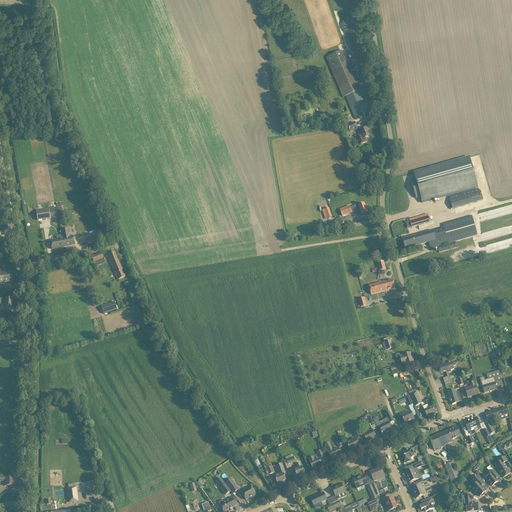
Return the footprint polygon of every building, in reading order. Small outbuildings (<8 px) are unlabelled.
[(355,16),(343,16),(343,33),(356,33),(355,16)] [(355,118),(364,115),(368,113),(359,90),(362,89),(350,61),(346,63),(342,51),(327,57),(343,97),(346,96),(355,118)] [(345,133),(350,131),(350,132),(357,129),(355,122),(347,125),(348,126),(343,128),(345,133)] [(361,144),(363,143),(368,141),(366,138),(370,136),(368,133),(370,132),(369,129),(367,129),(367,128),(362,130),(360,130),(361,133),(357,135),(361,144)] [(478,188),(469,156),(414,172),(415,179),(411,180),(416,198),(420,197),(422,204),(478,188)] [(468,205),(482,201),(478,189),(465,193),(468,205)] [(361,214),(363,214),(367,212),(364,203),(359,205),(358,205),(350,207),(350,206),(340,210),(342,216),(360,210),(361,214)] [(56,218),(55,208),(57,208),(56,204),(49,205),(49,209),(42,210),(37,211),(38,220),(56,218)] [(511,206),(496,211),(498,217),(511,212),(511,206)] [(66,217),(65,214),(63,207),(57,208),(59,218),(66,217)] [(332,217),(329,208),(322,210),(326,220),(332,217)] [(491,213),(478,216),(479,222),(492,219),(491,213)] [(412,227),(430,222),(427,214),(409,220),(412,227)] [(451,242),(467,238),(478,235),(472,215),(461,218),(461,219),(443,224),(444,228),(403,239),(405,249),(428,242),(430,249),(438,247),(439,253),(444,251),(456,248),(455,242),(452,243),(451,242)] [(73,236),(70,237),(68,228),(61,230),(62,236),(63,239),(63,238),(64,240),(65,240),(66,246),(75,245),(73,236)] [(88,244),(99,242),(98,240),(106,238),(105,234),(98,236),(86,239),(88,244)] [(63,238),(63,239),(62,236),(59,236),(59,237),(60,239),(51,241),(51,244),(52,249),(66,246),(65,240),(64,240),(63,238)] [(107,255),(118,280),(125,277),(115,252),(107,255)] [(104,259),(103,257),(101,253),(92,257),(94,263),(104,259)] [(380,271),(381,271),(386,269),(383,261),(378,263),(380,271)] [(11,272),(1,273),(1,270),(0,269),(0,282),(12,281),(11,272)] [(383,291),(390,290),(395,288),(393,279),(381,282),(383,291)] [(371,295),(383,291),(381,282),(369,286),(371,295)] [(365,297),(359,299),(361,307),(367,305),(365,297)] [(12,298),(7,298),(5,298),(5,299),(0,298),(0,304),(5,305),(5,307),(11,307),(12,298)] [(109,306),(102,308),(104,314),(117,310),(114,302),(111,303),(112,304),(109,305),(109,306)] [(385,351),(387,350),(393,348),(390,341),(385,343),(382,343),(385,351)] [(406,364),(408,363),(412,362),(411,358),(412,357),(411,353),(400,357),(402,365),(406,363),(406,364)] [(454,369),(453,366),(455,365),(456,364),(456,363),(455,362),(453,361),(452,359),(447,361),(448,363),(439,366),(441,373),(448,371),(448,373),(451,372),(450,370),(454,369)] [(484,377),(480,379),(484,393),(497,389),(496,388),(495,383),(502,381),(499,371),(495,372),(496,377),(488,379),(485,380),(484,377)] [(478,394),(477,389),(476,386),(475,386),(473,382),(470,383),(471,387),(465,389),(466,392),(468,397),(472,396),(472,395),(478,393),(478,394)] [(413,390),(408,392),(409,395),(410,396),(415,407),(422,403),(415,389),(413,390)] [(458,392),(456,393),(455,390),(448,392),(452,405),(459,402),(458,399),(460,398),(458,392)] [(425,410),(424,410),(425,412),(427,417),(430,415),(430,417),(436,414),(435,413),(432,406),(431,403),(430,399),(425,401),(427,404),(429,408),(425,410)] [(508,414),(507,412),(505,407),(485,414),(487,418),(487,421),(508,414)] [(377,418),(373,420),(378,431),(380,429),(382,433),(381,433),(382,435),(383,434),(386,433),(385,432),(392,429),(388,422),(389,422),(390,423),(394,421),(389,412),(385,414),(388,418),(384,420),(386,423),(382,425),(380,426),(379,422),(378,421),(377,418)] [(401,416),(403,420),(405,423),(411,420),(414,418),(410,412),(401,416)] [(370,425),(374,423),(371,416),(370,416),(369,414),(362,418),(362,419),(363,420),(364,421),(365,421),(366,420),(366,419),(367,419),(370,425)] [(482,429),(479,423),(477,418),(475,419),(474,418),(470,420),(474,429),(477,427),(479,430),(482,429)] [(471,430),(474,429),(470,420),(466,421),(466,423),(464,424),(469,435),(472,433),(471,430)] [(487,429),(490,435),(495,432),(491,424),(485,427),(487,429)] [(354,425),(351,426),(357,439),(360,437),(354,425)] [(461,436),(459,431),(457,427),(429,439),(434,450),(453,442),(452,440),(461,436)] [(363,434),(360,436),(361,437),(360,437),(363,443),(367,441),(367,442),(373,439),(373,438),(376,437),(374,432),(372,430),(364,435),(363,434)] [(359,445),(357,441),(356,439),(346,444),(349,448),(351,451),(357,448),(356,447),(359,445)] [(341,454),(338,448),(333,451),(331,448),(327,450),(329,453),(328,453),(330,456),(332,460),(336,459),(335,457),(341,454)] [(414,456),(413,453),(411,448),(399,454),(404,464),(411,460),(410,458),(414,456)] [(321,450),(317,452),(320,458),(323,456),(324,457),(326,456),(323,449),(321,451),(321,450)] [(322,465),(319,459),(315,461),(313,457),(309,459),(310,462),(310,463),(311,464),(313,469),(322,465)] [(504,463),(508,461),(505,457),(494,463),(503,478),(510,473),(504,463)] [(452,483),(460,479),(453,462),(445,465),(452,483)] [(302,469),(302,467),(301,467),(300,463),(296,464),(298,468),(294,470),(295,471),(297,476),(304,473),(302,469)] [(285,473),(284,468),(282,464),(276,466),(280,475),(275,477),(276,479),(278,483),(279,484),(282,483),(282,482),(286,480),(283,474),(285,473)] [(493,470),(490,466),(487,468),(490,473),(489,474),(491,476),(486,479),(488,481),(487,481),(489,484),(489,483),(492,486),(498,481),(496,479),(499,477),(493,470)] [(371,475),(374,481),(377,480),(377,478),(384,475),(380,468),(370,472),(371,475)] [(410,483),(414,481),(418,479),(417,475),(416,475),(413,469),(405,473),(410,483)] [(7,486),(8,486),(13,486),(13,479),(15,479),(15,474),(7,474),(7,476),(0,476),(0,481),(7,481),(7,486)] [(367,484),(364,478),(363,475),(353,480),(355,484),(357,489),(367,484)] [(485,483),(482,480),(478,476),(473,480),(476,484),(471,488),(476,494),(477,494),(480,497),(481,495),(482,496),(483,496),(484,495),(485,494),(484,493),(486,491),(483,488),(484,488),(482,486),(485,483)] [(221,478),(216,481),(221,487),(220,488),(226,495),(231,492),(221,478)] [(231,479),(226,483),(233,493),(239,489),(231,479)] [(416,498),(421,496),(424,495),(420,486),(424,485),(422,481),(416,484),(418,487),(412,489),(416,498)] [(285,485),(288,490),(293,487),(290,482),(285,485)] [(372,485),(377,496),(380,494),(375,484),(372,485)] [(257,495),(254,490),(252,485),(241,491),(246,500),(252,496),(252,497),(257,495)] [(346,495),(343,489),(341,485),(332,489),(336,497),(337,496),(338,499),(346,495)] [(373,500),(375,499),(376,498),(377,496),(372,485),(367,487),(373,500)] [(474,497),(469,494),(465,492),(463,496),(465,497),(466,504),(466,511),(478,511),(478,503),(471,504),(470,499),(472,500),(474,497)] [(314,506),(326,500),(323,493),(311,498),(314,506)] [(78,494),(68,496),(69,503),(79,502),(78,494)] [(388,511),(392,510),(397,508),(394,501),(395,501),(393,498),(391,499),(389,496),(382,499),(384,503),(384,502),(388,511)] [(224,511),(237,506),(235,502),(232,497),(228,500),(229,501),(225,503),(224,501),(222,500),(221,500),(220,501),(219,502),(219,504),(220,506),(223,511),(224,511)] [(433,509),(431,505),(434,503),(432,497),(421,502),(422,505),(420,506),(421,510),(424,509),(425,511),(426,511),(429,511),(436,511),(435,509),(433,509)] [(207,511),(211,511),(208,503),(202,505),(205,511),(203,511),(207,511)] [(329,511),(336,508),(334,503),(327,506),(329,511)] [(357,503),(350,506),(352,511),(356,509),(357,511),(361,511),(361,510),(359,507),(357,503)]
